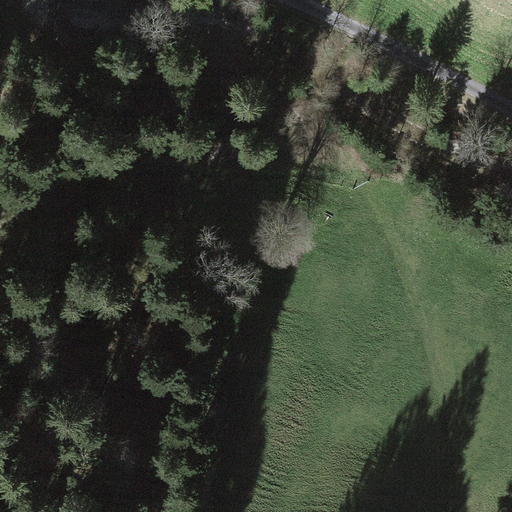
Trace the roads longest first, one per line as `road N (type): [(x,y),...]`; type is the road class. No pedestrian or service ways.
road 1 (track): [(162,0),(201,28),(370,225),(416,323),(452,511)]
road 2 (unclassified): [(288,0),(511,115)]
